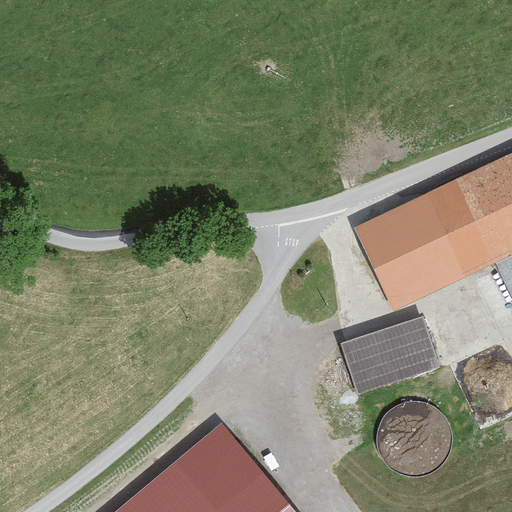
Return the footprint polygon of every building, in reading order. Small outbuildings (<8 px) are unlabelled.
[(511,142),(337,227),(378,309),(484,258),(511,245),(511,142)] [(511,245),(484,258),(511,318),(511,245)] [(408,307),(325,338),(346,394),(429,363),(408,307)] [(370,429),(369,442),(373,454),(381,464),(392,471),(405,473),(418,472),(429,466),(437,458),(442,447),(444,436),(442,424),(437,414),(428,405),(418,400),(406,398),(394,400),(383,407),(374,417),(370,429)] [(294,511),(221,425),(117,511),(294,511)]
